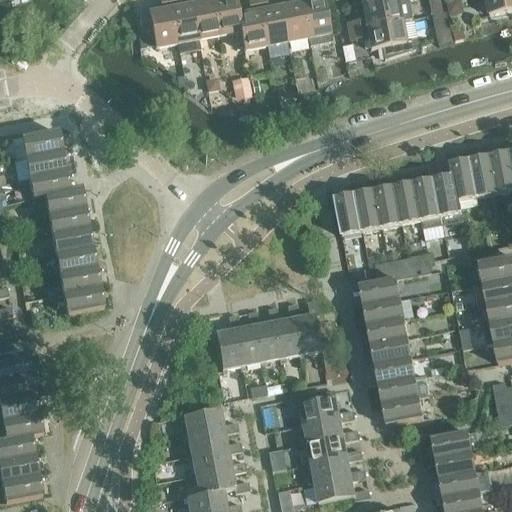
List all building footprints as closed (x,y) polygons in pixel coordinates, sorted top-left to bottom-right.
[(155,51),(178,47),(168,0),(159,0),(162,13),(139,18),(143,38),(153,36),(155,51)] [(168,0),(178,47),(180,56),(201,52),(199,43),(192,7),(180,10),(178,0),(168,0)] [(203,0),(205,5),(192,7),(199,43),(220,39),(214,3),(212,0),(203,0)] [(220,39),(240,35),(241,35),(238,18),(240,18),(236,0),(230,0),(214,3),(220,39)] [(258,8),(256,0),(247,0),(250,10),(258,8)] [(281,10),(288,45),(309,41),(302,6),(300,0),(291,0),(293,8),(281,10)] [(360,0),(362,9),(398,3),(397,0),(360,0)] [(511,0),(486,0),(490,19),(511,14),(511,0)] [(302,6),(309,41),(310,49),(333,45),(324,2),(302,6)] [(362,9),(366,31),(402,24),(398,3),(362,9)] [(260,14),(266,49),(288,45),(281,10),(260,14)] [(241,35),(240,35),(244,54),(266,49),(260,14),(240,18),(238,18),(241,35)] [(347,25),(349,34),(361,32),(359,22),(347,25)] [(402,24),(366,31),(371,53),(382,51),(385,63),(415,53),(413,43),(405,44),(402,24)] [(361,32),(349,34),(351,43),(363,41),(361,32)] [(233,93),(235,103),(240,102),(252,100),(248,80),(232,84),(231,84),(233,93)] [(22,142),(26,161),(62,154),(59,135),(22,142)] [(506,157),(495,159),(491,160),(499,197),(511,194),(511,161),(511,156),(511,155),(511,143),(504,145),(506,157)] [(487,161),(476,163),(472,164),(479,201),(499,197),(491,160),(495,159),(493,147),(484,149),(487,161)] [(451,169),(453,180),(454,180),(459,205),(460,205),(479,201),(472,164),(476,163),(473,151),(465,153),(467,165),(456,167),(454,155),(445,157),(447,170),(451,169)] [(26,161),(29,181),(66,174),(62,154),(26,161)] [(430,184),(419,186),(415,187),(422,224),(424,232),(444,228),(435,183),(439,183),(436,170),(428,172),(430,184)] [(33,202),(45,200),(45,199),(70,195),(70,194),(66,174),(29,181),(33,202)] [(411,188),(400,190),(396,191),(403,228),(422,224),(415,187),(419,186),(417,174),(408,176),(411,188)] [(391,192),(380,194),(376,195),(383,232),(403,228),(396,191),(400,190),(397,178),(389,180),(391,192)] [(454,180),(453,180),(439,183),(435,183),(444,228),(464,224),(460,205),(459,205),(454,180)] [(371,196),(360,198),(356,199),(364,236),(383,232),(376,195),(380,194),(378,182),(369,183),(371,196)] [(356,199),(360,198),(358,186),(349,187),(351,200),(336,203),(343,240),(364,236),(356,199)] [(45,200),(49,220),(85,213),(81,191),(70,194),(70,195),(45,199),(45,200)] [(49,220),(53,239),(89,233),(85,213),(49,220)] [(53,239),(56,259),(93,252),(89,233),(53,239)] [(56,259),(60,279),(96,272),(93,252),(56,259)] [(429,257),(425,258),(428,271),(431,270),(436,270),(434,256),(429,257)] [(367,261),(369,269),(370,276),(377,275),(376,267),(384,266),(389,265),(387,257),(367,261)] [(423,258),(417,259),(419,273),(428,271),(425,258),(423,258)] [(417,259),(409,261),(411,274),(419,273),(417,259)] [(409,261),(401,263),(403,276),(411,274),(409,261)] [(511,261),(480,268),(484,288),(511,282),(511,261)] [(401,263),(392,264),(395,277),(403,276),(401,263)] [(392,264),(389,265),(384,266),(386,279),(395,277),(392,264)] [(376,267),(377,275),(378,280),(382,279),(386,279),(384,266),(376,267)] [(386,279),(382,279),(383,282),(383,285),(398,283),(432,276),(432,273),(431,270),(428,271),(419,273),(411,274),(403,276),(395,277),(386,279)] [(60,279),(64,298),(100,292),(96,272),(60,279)] [(511,282),(484,288),(488,308),(511,303),(511,282)] [(361,290),(364,310),(401,303),(398,283),(383,285),(361,290)] [(0,301),(9,300),(7,291),(0,292),(0,301)] [(100,292),(64,298),(67,318),(104,311),(100,292)] [(368,329),(405,323),(416,321),(412,301),(401,303),(364,310),(368,329)] [(310,319),(299,321),(295,322),(302,358),(322,354),(315,319),(319,318),(316,303),(307,305),(310,319)] [(511,303),(488,308),(492,328),(511,324),(511,303)] [(290,323),(280,325),(275,326),(282,362),(302,358),(295,322),(299,321),(297,307),(288,309),(290,323)] [(0,321),(13,319),(11,310),(0,312),(0,321)] [(271,326),(260,328),(255,329),(262,366),(282,362),(275,326),(280,325),(277,311),(268,313),(271,326)] [(251,330),(240,332),(235,333),(242,370),(262,366),(255,329),(260,328),(257,315),(248,316),(251,330)] [(235,333),(240,332),(238,318),(229,320),(231,334),(215,337),(222,373),(242,370),(235,333)] [(368,329),(372,349),(409,343),(405,323),(368,329)] [(511,324),(492,328),(495,348),(511,344),(511,324)] [(0,337),(1,338),(2,342),(16,339),(15,330),(1,333),(0,327),(0,337)] [(372,349),(376,369),(412,362),(409,343),(372,349)] [(511,344),(495,348),(499,368),(511,365),(511,344)] [(0,363),(0,383),(31,378),(28,358),(0,363)] [(376,369),(379,389),(416,382),(412,362),(376,369)] [(0,383),(0,403),(35,397),(31,378),(0,383)] [(379,389),(383,409),(420,402),(416,382),(379,389)] [(493,388),(495,397),(507,395),(507,390),(506,386),(493,388)] [(495,397),(496,405),(509,403),(507,395),(495,397)] [(0,403),(0,410),(2,424),(39,417),(35,397),(0,403)] [(301,408),(305,428),(341,421),(342,426),(356,423),(354,414),(340,417),(337,401),(301,408)] [(420,402),(383,409),(387,429),(423,422),(420,402)] [(496,405),(498,413),(510,411),(509,403),(496,405)] [(498,413),(499,421),(511,419),(510,411),(498,413)] [(184,420),(187,440),(224,433),(225,438),(239,435),(237,426),(223,429),(220,413),(184,420)] [(2,424),(6,443),(6,444),(31,440),(31,441),(43,439),(39,417),(2,424)] [(511,419),(499,421),(501,430),(511,427),(511,419)] [(305,428),(308,448),(345,441),(346,445),(360,443),(358,434),(344,436),(342,426),(341,421),(305,428)] [(187,440),(191,459),(228,452),(229,457),(242,455),(241,446),(227,448),(225,438),(224,433),(187,440)] [(433,443),(437,463),(473,456),(470,436),(433,443)] [(0,444),(0,466),(35,460),(31,441),(31,440),(6,444),(6,443),(0,444)] [(308,448),(312,467),(349,460),(350,465),(363,462),(362,453),(348,456),(346,445),(345,441),(308,448)] [(191,459),(195,479),(231,472),(232,477),(246,474),(244,465),(231,468),(229,457),(228,452),(191,459)] [(269,456),(272,475),(282,473),(278,454),(269,456)] [(437,463),(440,483),(477,476),(473,456),(437,463)] [(0,466),(0,476),(2,487),(39,480),(35,460),(0,466)] [(312,467),(316,487),(352,480),(353,485),(367,482),(365,473),(352,476),(350,465),(349,460),(312,467)] [(195,479),(199,499),(223,494),(224,495),(234,493),(235,497),(250,494),(248,485),(234,488),(232,477),(231,472),(195,479)] [(444,503),(481,496),(493,494),(490,474),(477,476),(440,483),(444,503)] [(39,480),(2,487),(6,507),(42,500),(39,480)] [(352,480),(316,487),(320,507),(355,500),(356,505),(371,502),(369,493),(355,495),(353,485),(352,480)] [(187,501),(189,511),(241,511),(240,507),(226,510),(224,495),(223,494),(199,499),(187,501)] [(444,503),(445,511),(483,511),(481,496),(444,503)]
